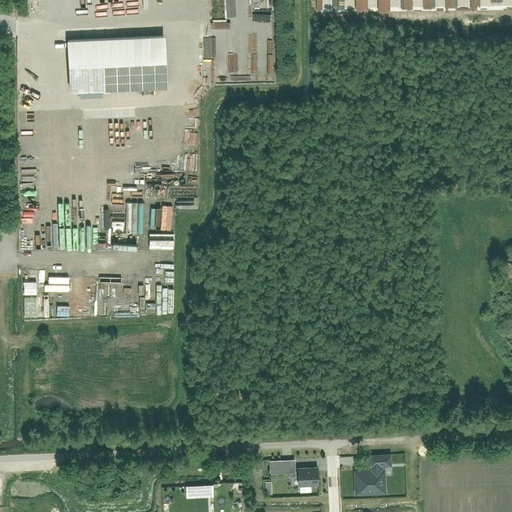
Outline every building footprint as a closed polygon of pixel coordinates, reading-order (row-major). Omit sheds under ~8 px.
[(262,0),(256,0),(255,8),(267,10),(268,1),(262,0)] [(272,23),(272,14),(253,14),(253,22),(272,23)] [(221,54),(221,36),(213,36),(213,41),(201,41),(201,54),(221,54)] [(68,41),(70,89),(166,85),(164,37),(68,41)] [(229,71),(237,71),(237,55),(229,55),(229,71)] [(172,207),(157,207),(156,229),(171,229),(172,207)] [(109,208),(94,209),(95,233),(110,233),(109,208)] [(36,317),(36,297),(25,297),(25,317),(36,317)] [(371,466),(371,468),(383,468),(383,465),(392,464),(391,452),(368,453),(369,466),(371,466)] [(273,472),(298,471),(297,458),(272,459),(273,472)] [(320,466),(300,467),(301,485),(321,484),(320,466)] [(354,469),(355,495),(387,493),(386,468),(383,468),(371,468),(354,469)] [(189,486),(190,495),(202,494),(202,485),(189,486)]
